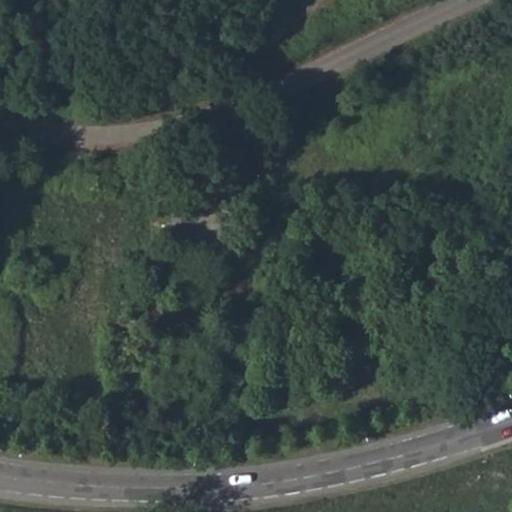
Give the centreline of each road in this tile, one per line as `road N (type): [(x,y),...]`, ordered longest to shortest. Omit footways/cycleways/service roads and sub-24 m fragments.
road 1 (tertiary): [(0,475),(212,486),(317,474),(511,421)]
road 2 (unclassified): [(476,0),(282,91),(180,123),(120,132),(0,117)]
